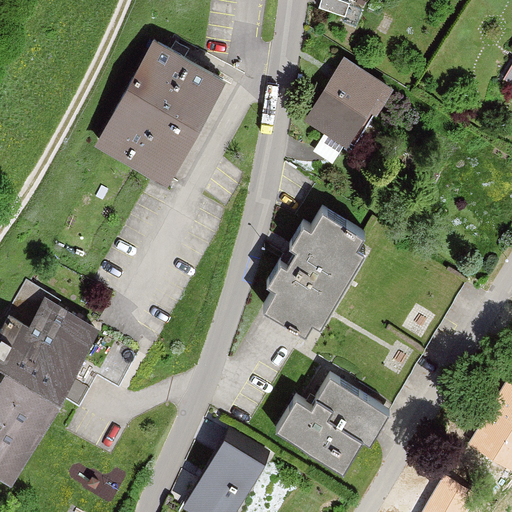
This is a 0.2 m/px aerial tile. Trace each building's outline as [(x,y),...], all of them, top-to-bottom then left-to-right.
[(349,3),(339,0),(320,0),(318,8),(344,18),(349,3)] [(225,71),(154,32),(94,139),(167,179),(225,71)] [(394,85),(343,52),(306,120),(350,146),(394,85)] [(316,314),(321,318),(365,244),(358,239),(362,228),(322,202),(302,217),(265,280),(263,300),(306,327),(316,314)] [(0,358),(5,362),(0,370),(0,474),(8,480),(99,323),(44,292),(29,319),(9,308),(0,324),(0,358)] [(97,370),(83,361),(75,376),(88,384),(97,370)] [(297,393),(276,430),(344,467),(387,407),(330,370),(312,401),(297,393)] [(511,471),(511,371),(467,444),(511,471)] [(197,511),(232,511),(266,458),(223,431),(180,502),(197,511)]
